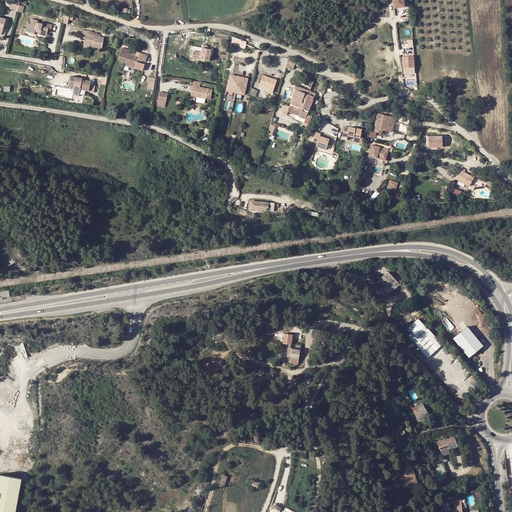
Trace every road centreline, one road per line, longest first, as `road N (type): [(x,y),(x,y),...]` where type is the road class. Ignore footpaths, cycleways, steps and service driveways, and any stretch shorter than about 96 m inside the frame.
road 1 (residential): [(511,182),(421,95),(370,101),(309,58),(245,32),(151,28),(56,0)]
road 2 (secondary): [(0,316),(326,258)]
road 3 (secondary): [(326,258),(0,309)]
road 4 (secondary): [(503,292),(455,253),(411,246),(366,252)]
road 5 (secondary): [(366,252),(440,258),(468,271),(496,301)]
road 6 (track): [(280,454),(240,443),(224,449),(204,511)]
